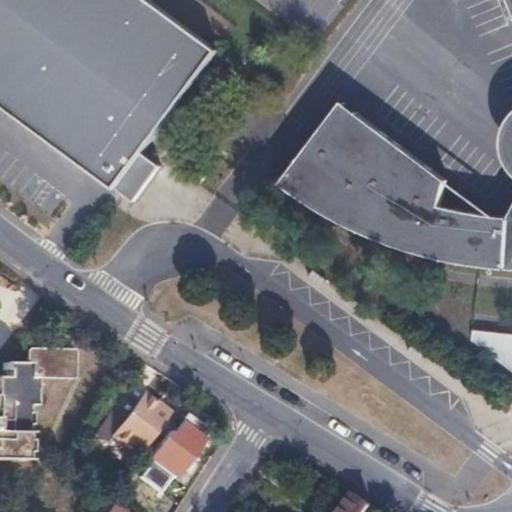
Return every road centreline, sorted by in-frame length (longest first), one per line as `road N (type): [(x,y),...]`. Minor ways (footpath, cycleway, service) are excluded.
road 1 (residential): [(0,233),(105,315),(265,413)]
road 2 (secondary): [(265,413),(430,511)]
